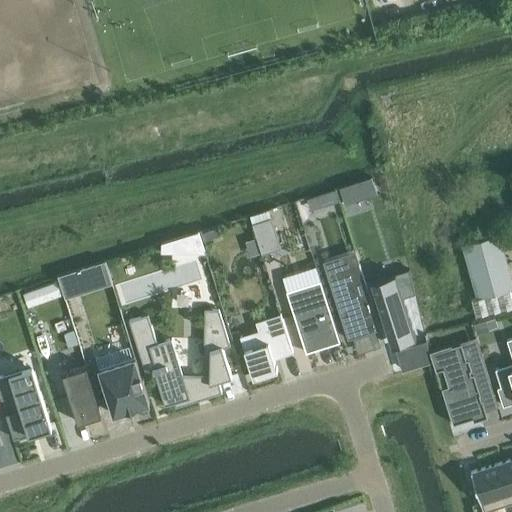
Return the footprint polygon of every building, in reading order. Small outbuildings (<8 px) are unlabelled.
[(335,190),(325,193),(328,204),(338,200),(335,190)] [(271,217),(252,223),(256,237),(261,252),(262,253),(269,251),(281,247),(271,217)] [(188,233),(188,249),(204,250),(198,230),(188,233)] [(210,230),(203,233),(205,240),(212,237),(210,230)] [(511,280),(501,233),(461,243),(475,297),(471,298),(476,315),(511,306),(511,299),(509,289),(511,288),(511,280)] [(104,259),(57,274),(59,280),(63,294),(111,279),(104,259)] [(359,263),(327,274),(330,283),(347,339),(380,328),(359,263)] [(407,269),(370,281),(386,329),(391,346),(400,343),(416,338),(403,297),(415,293),(407,269)] [(306,352),(340,341),(320,279),(286,290),(306,352)] [(59,280),(23,291),(29,305),(63,294),(59,280)] [(103,308),(98,309),(103,324),(123,318),(117,303),(103,308)] [(148,313),(129,319),(145,371),(153,369),(153,371),(154,371),(165,404),(174,401),(175,405),(196,399),(195,395),(206,391),(212,389),(212,391),(213,394),(222,391),(219,381),(218,379),(231,375),(222,347),(230,345),(219,308),(212,308),(204,308),(204,330),(203,374),(182,374),(179,364),(179,363),(176,352),(175,352),(171,338),(157,343),(148,313)] [(258,330),(240,336),(253,377),(277,369),(274,358),(293,351),(281,313),(255,321),(258,330)] [(49,322),(51,331),(70,327),(69,318),(49,322)] [(486,320),(474,324),(477,333),(489,330),(486,320)] [(65,332),(69,345),(78,342),(74,329),(65,332)] [(511,356),(511,362),(495,368),(498,379),(500,386),(499,386),(497,387),(503,405),(506,404),(511,402),(511,337),(507,339),(511,356)] [(425,341),(414,344),(421,365),(431,361),(425,341)] [(451,344),(430,351),(436,370),(443,368),(443,369),(448,385),(441,387),(453,423),(468,419),(472,417),(473,421),(487,416),(486,410),(482,399),(480,399),(479,394),(480,394),(474,373),(470,374),(469,370),(472,369),(468,358),(466,359),(461,343),(451,346),(451,344)] [(147,394),(133,349),(95,361),(110,405),(147,394)] [(481,354),(473,357),(480,377),(488,374),(481,354)] [(2,375),(0,375),(0,396),(1,399),(16,394),(20,409),(6,414),(13,438),(15,438),(14,437),(16,436),(17,436),(18,438),(30,434),(52,427),(51,426),(40,391),(39,391),(38,391),(35,382),(37,381),(34,371),(32,366),(27,368),(2,375)] [(86,366),(63,373),(78,423),(102,415),(86,366)] [(508,504),(511,502),(511,458),(496,463),(508,504)] [(484,511),(508,504),(496,463),(471,471),(484,511)]
